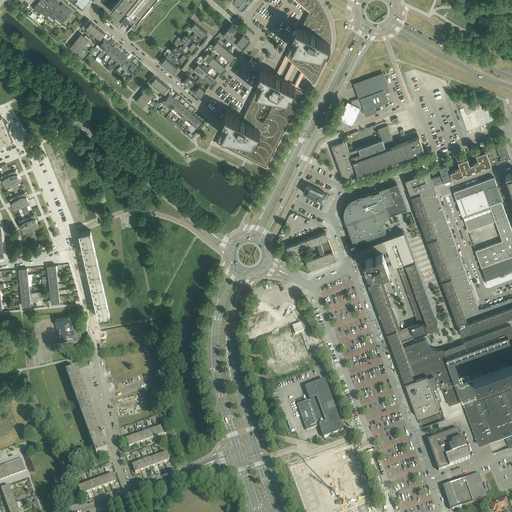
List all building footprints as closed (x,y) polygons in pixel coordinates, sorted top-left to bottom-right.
[(63,3),(62,4),(60,6),(58,4),(58,3),(54,0),(40,0),(38,3),(33,8),(39,14),(41,12),(47,17),(48,15),(55,20),(56,18),(62,23),(72,11),(68,9),(65,7),(66,6),(63,3)] [(78,0),(76,2),(76,3),(82,9),(85,6),(88,2),(90,0),(78,0)] [(118,0),(110,10),(121,19),(121,18),(126,22),(127,21),(133,25),(131,28),(135,31),(140,24),(137,22),(155,0),(118,0)] [(232,0),(242,8),(243,7),(245,8),(251,0),(232,0)] [(330,25),(330,23),(329,21),(328,20),(328,18),(327,16),(326,14),(326,12),(325,11),(324,9),(323,7),(322,6),(321,4),(320,3),(319,2),(318,0),(317,0),(297,0),(310,10),(301,28),(296,26),(293,32),(298,34),(287,56),(314,83),(326,61),(327,58),(328,56),(329,54),(329,51),(330,49),(330,46),(331,44),(331,41),(331,38),(331,37),(331,35),(331,33),(331,31),(331,29),(330,27),(330,25)] [(89,29),(89,30),(94,24),(89,19),(84,25),(89,29)] [(190,28),(195,32),(196,33),(201,27),(195,22),(190,28)] [(100,29),(94,24),(89,30),(90,31),(94,34),(95,35),(100,29)] [(238,29),(232,24),(227,29),(233,34),(238,29)] [(207,32),(201,27),(196,33),(197,34),(202,38),(207,32)] [(106,34),(100,29),(95,35),(96,36),(101,40),(102,39),(106,34)] [(222,35),(227,39),(228,40),(233,34),(227,29),(222,35)] [(243,33),(239,39),(245,44),(249,38),(243,33)] [(82,34),(78,38),(85,44),(89,40),(85,36),(82,34)] [(181,39),(186,44),(191,39),(190,38),(185,34),(181,39)] [(239,39),(233,34),(228,40),(229,41),(234,45),(239,39)] [(78,38),(75,42),(82,48),(85,44),(78,38)] [(98,44),(95,47),(101,52),(104,49),(109,43),(104,39),(103,40),(102,39),(101,40),(97,44),(98,44)] [(197,44),(192,39),(191,39),(186,44),(187,45),(192,49),(197,44)] [(245,44),(239,39),(234,45),(240,50),(245,44)] [(213,47),(220,53),(221,54),(226,48),(224,47),(222,45),(218,41),(213,47)] [(75,49),(78,52),(82,48),(75,42),(71,46),(75,49)] [(109,43),(104,49),(108,53),(114,47),(109,43)] [(171,51),(176,55),(177,56),(182,50),(181,49),(176,45),(171,51)] [(114,47),(108,53),(113,57),(118,50),(114,47)] [(230,51),(228,50),(226,48),(221,54),(222,55),(230,61),(235,56),(230,51)] [(118,50),(113,57),(117,61),(123,54),(118,50)] [(187,55),(182,51),(182,50),(177,56),(178,57),(183,61),(187,55)] [(203,58),(210,65),(212,66),(216,60),(215,59),(208,52),(203,58)] [(123,54),(117,61),(122,65),(127,58),(123,54)] [(161,63),(167,68),(172,62),(171,61),(166,57),(161,63)] [(122,65),(120,67),(125,71),(126,69),(132,62),(127,58),(122,65)] [(225,67),(218,61),(216,60),(212,66),(213,66),(220,73),(225,67)] [(132,62),(126,69),(131,73),(137,66),(132,62)] [(178,67),(173,62),(172,62),(167,68),(173,72),(178,67)] [(193,70),(201,76),(202,77),(207,71),(206,70),(198,64),(193,70)] [(258,75),(263,77),(242,120),(226,112),(223,118),(228,121),(225,125),(225,126),(217,142),(266,167),(304,91),(268,72),(266,71),(261,69),(258,75)] [(215,79),(208,72),(207,71),(202,77),(203,78),(210,84),(215,79)] [(388,101),(384,90),(384,89),(388,88),(383,73),(354,84),(360,98),(351,101),(355,111),(360,109),(359,108),(363,107),(366,115),(376,111),(374,106),(388,101)] [(149,80),(154,85),(159,79),(154,74),(149,80)] [(189,86),(193,82),(194,80),(188,75),(183,81),(189,86)] [(155,85),(153,87),(158,92),(160,90),(165,84),(159,79),(154,85),(155,85)] [(171,89),(165,84),(160,90),(166,94),(171,89)] [(200,85),(198,87),(195,91),(201,96),(206,90),(200,85)] [(147,89),(143,93),(150,99),(152,101),(156,96),(147,89)] [(143,93),(140,97),(147,103),(150,99),(143,93)] [(164,100),(169,104),(174,98),(169,94),(164,100)] [(143,107),(147,103),(140,97),(136,101),(143,107)] [(174,98),(169,104),(173,108),(179,102),(174,98)] [(173,108),(171,110),(176,114),(183,105),(179,102),(173,108)] [(360,108),(348,102),(339,119),(351,125),(360,108)] [(183,105),(176,114),(181,118),(182,116),(188,109),(183,105)] [(188,109),(182,116),(187,120),(192,113),(188,109)] [(192,113),(187,120),(191,124),(197,117),(192,113)] [(0,144),(5,143),(5,142),(10,140),(1,116),(0,116),(0,144)] [(197,117),(191,124),(196,128),(202,121),(197,117)] [(395,145),(388,125),(378,129),(382,139),(349,151),(346,141),(331,146),(342,174),(346,173),(346,175),(348,175),(356,172),(357,174),(424,149),(419,137),(395,145)] [(505,143),(494,147),(486,150),(487,153),(491,164),(510,157),(505,143)] [(451,171),(450,171),(453,178),(484,167),(488,165),(491,164),(487,153),(486,150),(476,154),(476,155),(478,159),(473,160),(474,162),(470,164),(467,157),(458,160),(458,161),(459,165),(455,167),(455,169),(451,171)] [(6,164),(1,166),(2,169),(4,174),(1,176),(3,182),(11,179),(8,173),(7,173),(6,171),(5,168),(8,167),(6,164)] [(453,178),(450,171),(448,164),(439,167),(441,173),(441,175),(434,177),(431,178),(434,185),(453,178)] [(14,168),(9,170),(10,172),(8,173),(11,179),(18,176),(16,170),(15,170),(14,168)] [(405,181),(405,180),(405,181),(409,191),(409,190),(410,194),(418,191),(434,186),(434,185),(431,178),(428,171),(429,174),(426,175),(425,173),(405,181)] [(21,182),(18,176),(11,179),(13,185),(15,184),(16,187),(17,189),(19,188),(17,183),(21,182)] [(502,200),(496,184),(494,177),(454,191),(462,215),(501,201),(502,200)] [(11,179),(3,182),(6,188),(12,185),(13,185),(11,179)] [(322,202),(323,200),(326,194),(307,184),(303,193),(322,202)] [(372,192),(366,194),(363,195),(362,195),(354,197),(353,198),(352,199),(351,199),(350,200),(349,201),(348,202),(347,204),(346,205),(345,206),(345,207),(345,208),(344,208),(344,209),(344,210),(344,211),(344,212),(344,213),(344,214),(344,215),(344,216),(344,218),(345,219),(354,243),(386,232),(384,227),(384,226),(383,225),(383,224),(384,222),(384,221),(384,220),(385,219),(386,219),(386,218),(387,217),(388,217),(389,216),(389,215),(405,209),(396,184),(389,187),(388,186),(387,187),(385,187),(383,188),(379,189),(379,190),(372,193),(372,192)] [(450,230),(439,201),(434,188),(434,186),(418,191),(410,194),(426,239),(428,238),(450,230)] [(25,192),(19,194),(18,195),(20,201),(27,198),(25,192)] [(16,195),(10,198),(13,204),(20,201),(18,195),(16,195)] [(30,204),(27,198),(20,201),(22,207),(24,206),(25,209),(26,211),(28,210),(26,205),(30,204)] [(20,201),(13,204),(15,210),(21,208),(22,207),(20,201)] [(511,230),(501,201),(462,215),(468,231),(495,221),(502,240),(475,250),(481,266),(511,255),(511,230)] [(28,210),(26,211),(27,214),(28,217),(27,217),(29,223),(37,220),(34,214),(31,216),(29,213),(28,210)] [(19,220),(22,226),(29,223),(27,217),(25,218),(19,220)] [(37,220),(29,223),(32,229),(33,229),(39,226),(37,220)] [(29,223),(22,226),(24,232),(30,230),(32,229),(29,223)] [(110,315),(91,230),(79,233),(80,233),(83,246),(79,247),(80,250),(81,250),(82,255),(85,255),(100,317),(98,317),(98,318),(110,315)] [(465,270),(459,256),(450,230),(428,238),(428,240),(427,241),(441,279),(442,278),(465,270)] [(416,266),(404,231),(356,249),(367,281),(368,281),(378,277),(377,273),(397,265),(398,267),(404,265),(406,270),(416,266)] [(326,232),(286,246),(289,254),(297,251),(298,254),(302,253),(301,249),(317,243),(321,255),(305,261),(309,269),(336,259),(333,250),(333,251),(332,249),(331,249),(331,248),(330,249),(327,239),(328,239),(329,239),(326,232)] [(511,255),(481,266),(488,285),(511,276),(511,255)] [(439,327),(423,284),(416,266),(406,270),(400,272),(419,323),(402,330),(406,339),(427,331),(427,330),(429,329),(430,331),(439,327)] [(479,310),(474,296),(465,270),(442,278),(443,280),(442,281),(457,323),(458,323),(481,315),(479,310)] [(399,327),(387,292),(381,276),(378,277),(368,281),(386,331),(387,330),(387,331),(399,327)] [(462,335),(511,316),(511,297),(479,310),(481,315),(458,323),(459,325),(458,326),(462,335)] [(69,317),(56,319),(57,326),(59,326),(61,339),(68,339),(68,336),(73,335),(74,339),(82,338),(80,327),(78,327),(76,314),(69,315),(69,317)] [(511,330),(511,328),(508,326),(450,347),(451,349),(445,352),(444,349),(440,351),(437,351),(435,351),(432,350),(430,348),(428,347),(427,345),(425,340),(403,348),(402,344),(401,341),(406,339),(402,330),(401,330),(399,327),(387,331),(388,332),(386,333),(392,348),(404,380),(405,380),(406,382),(405,382),(418,418),(419,417),(422,426),(445,417),(439,401),(441,400),(436,387),(441,385),(449,405),(461,401),(461,402),(463,401),(479,446),(505,436),(509,448),(511,446),(511,330)] [(67,373),(74,394),(96,455),(107,451),(108,451),(106,451),(102,438),(106,437),(105,435),(104,435),(104,433),(102,432),(100,433),(77,370),(78,370),(78,369),(67,373)] [(308,401),(297,405),(306,431),(318,427),(318,426),(319,426),(324,439),(343,432),(343,431),(335,409),(332,410),(331,409),(331,407),(330,406),(330,404),(333,403),(327,387),(327,386),(325,381),(324,381),(305,388),(310,401),(309,401),(308,401)] [(161,427),(155,429),(158,437),(164,435),(161,427)] [(148,428),(143,430),(144,433),(146,441),(152,439),(149,431),(148,428)] [(155,429),(149,431),(152,439),(158,437),(155,429)] [(439,472),(470,460),(458,429),(427,441),(439,472)] [(144,433),(138,435),(141,443),(146,441),(144,433)] [(138,435),(132,437),(135,445),(141,443),(138,435)] [(126,439),(129,447),(135,445),(132,437),(126,439)] [(372,511),(350,448),(293,469),(308,511),(372,511)] [(167,453),(161,455),(164,463),(170,461),(167,453)] [(161,455),(155,457),(158,465),(164,463),(161,455)] [(149,457),(143,459),(147,469),(152,467),(150,459),(149,457)] [(155,457),(150,459),(152,467),(158,465),(155,457)] [(143,459),(137,461),(138,463),(141,471),(147,469),(143,459)] [(132,465),(135,473),(141,471),(138,463),(132,465)] [(113,474),(107,477),(110,485),(116,482),(113,474)] [(485,498),(483,492),(477,475),(444,487),(453,510),(485,498)] [(107,477),(101,479),(104,487),(110,485),(107,477)] [(101,479),(96,481),(99,489),(104,487),(101,479)] [(96,481),(90,483),(93,491),(99,489),(96,481)] [(90,483),(84,485),(87,493),(93,491),(90,483)] [(78,487),(81,495),(87,493),(84,485),(78,487)] [(9,486),(1,489),(3,495),(11,492),(9,486)] [(11,492),(3,495),(6,501),(13,498),(11,492)] [(13,498),(6,501),(8,507),(16,504),(13,498)] [(505,507),(503,501),(491,505),(493,511),(495,510),(496,511),(497,511),(501,511),(500,509),(505,507)]
